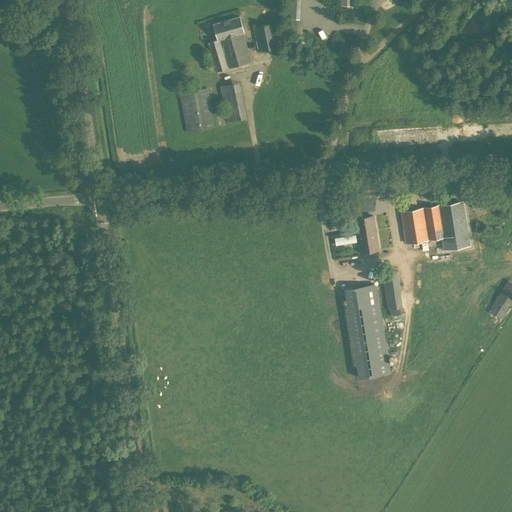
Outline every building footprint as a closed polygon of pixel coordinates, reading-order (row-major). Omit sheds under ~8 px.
[(301,0),(292,0),(292,18),(301,18),(301,0)] [(191,13),(181,13),(180,29),(190,29),(191,13)] [(256,17),(199,14),(198,34),(210,35),(209,45),(227,46),(228,36),(245,37),(245,27),(255,27),(256,17)] [(247,118),(241,81),(222,84),(228,121),(247,118)] [(186,131),(216,127),(212,104),(210,104),(208,87),(181,91),(186,131)] [(473,209),(482,207),(481,195),(471,196),(473,209)] [(444,249),(470,245),(463,201),(439,205),(401,211),(406,243),(442,237),(444,249)] [(361,253),(379,250),(374,216),(355,219),(361,253)] [(333,236),(334,244),(358,242),(357,234),(333,236)] [(400,307),(403,306),(398,270),(383,272),(389,315),(401,313),(400,307)] [(502,320),(511,304),(511,282),(508,280),(488,311),(502,320)] [(361,378),(391,373),(376,285),(346,290),(361,378)]
